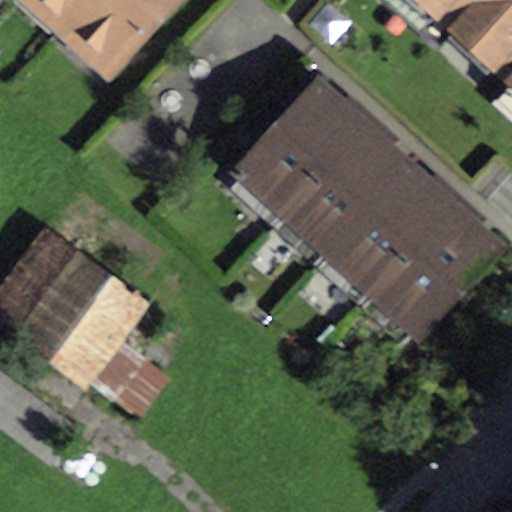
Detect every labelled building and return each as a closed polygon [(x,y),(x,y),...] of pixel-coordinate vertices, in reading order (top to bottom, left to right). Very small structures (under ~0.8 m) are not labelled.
[(86,0),(47,0),(69,19),(86,0)] [(167,0),(86,0),(69,19),(114,60),(167,0)] [(511,0),(427,0),(511,76),(511,0)] [(286,213),(339,155),(363,129),(317,88),(241,172),(286,213)] [(330,253),(383,194),(406,169),(363,129),(339,155),(286,213),(330,253)] [(374,293),(427,234),(450,209),(406,169),(383,194),(330,253),(374,293)] [(495,250),(450,209),(427,234),(374,293),(419,334),(495,250)] [(48,233),(0,297),(0,312),(6,317),(0,324),(0,344),(32,369),(47,349),(82,375),(139,301),(48,233)] [(141,360),(113,397),(138,416),(166,380),(141,360)] [(0,425),(48,462),(51,458),(60,445),(66,438),(0,387),(0,425)]
